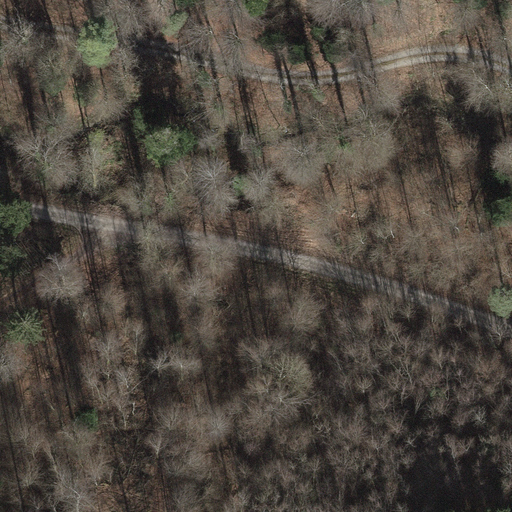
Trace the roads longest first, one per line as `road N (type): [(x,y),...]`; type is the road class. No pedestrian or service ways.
road 1 (track): [(0,205),(274,256),(390,286),(511,332)]
road 2 (track): [(511,65),(446,49),(308,80),(0,19)]
road 3 (track): [(137,230),(0,313)]
